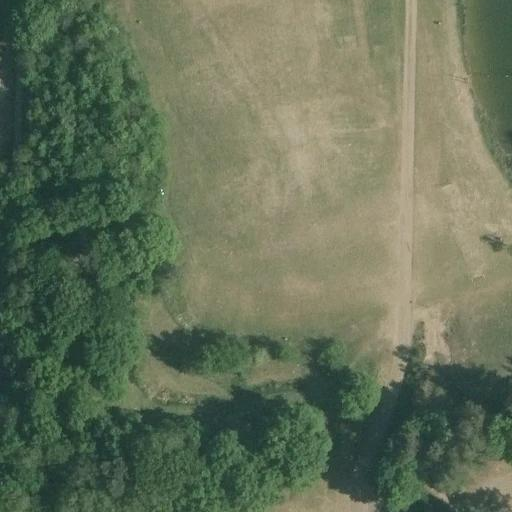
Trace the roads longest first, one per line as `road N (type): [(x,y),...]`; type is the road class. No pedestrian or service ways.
road 1 (track): [(412,0),(405,303)]
road 2 (track): [(365,511),(363,460),(404,355),(405,303)]
